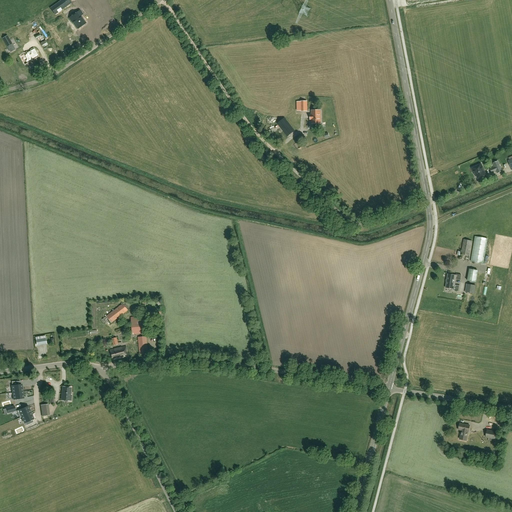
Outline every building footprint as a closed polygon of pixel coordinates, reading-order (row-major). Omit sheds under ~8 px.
[(62,0),(57,4),(61,10),(71,3),(69,0),(62,0)] [(78,28),(86,23),(78,11),(69,17),(73,22),(78,28)] [(46,19),(52,29),(58,26),(52,16),(46,19)] [(25,42),(52,33),(48,20),(21,29),(25,42)] [(72,42),(83,35),(79,29),(68,35),(72,42)] [(7,36),(2,38),(8,48),(11,52),(15,50),(12,45),(13,45),(7,36)] [(39,57),(34,48),(25,53),(25,52),(19,55),(25,65),(39,57)] [(310,115),(310,120),(311,120),(312,120),(312,124),(313,124),(313,127),(317,127),(317,124),(320,124),(320,123),(320,110),(311,111),(311,115),(310,115)] [(287,137),(294,131),(284,118),(277,123),(287,137)] [(501,171),(497,161),(493,163),(494,167),(490,169),(491,173),(496,171),(497,173),(501,171)] [(478,168),(477,166),(472,168),(473,170),(472,170),(475,175),(476,174),(478,178),(486,175),(482,166),(478,168)] [(483,263),(487,239),(475,237),(471,261),(483,263)] [(469,256),(472,241),(464,239),(461,254),(469,256)] [(470,266),(467,279),(472,280),(473,277),(475,278),(477,268),(470,266)] [(460,280),(461,275),(456,274),(456,275),(448,274),(445,288),(454,289),(453,290),(459,291),(459,286),(455,285),(455,279),(460,280)] [(468,280),(467,289),(474,290),(476,282),(468,280)] [(111,323),(128,310),(123,304),(106,316),(111,323)] [(132,334),(148,333),(147,316),(131,317),(132,334)] [(36,345),(47,343),(46,336),(35,338),(36,345)] [(140,355),(148,354),(146,336),(138,337),(140,355)] [(125,353),(125,350),(127,350),(126,346),(110,350),(113,360),(128,356),(127,353),(125,353)] [(12,381),(13,392),(13,393),(22,391),(21,384),(20,385),(20,382),(12,381)] [(71,388),(63,387),(62,400),(71,401),(71,395),(70,395),(71,388)] [(13,393),(13,392),(12,393),(13,400),(23,398),(22,391),(13,393)] [(22,417),(22,416),(30,413),(28,406),(17,411),(20,418),(22,417)] [(22,416),(22,417),(26,426),(33,422),(32,420),(33,419),(30,413),(22,416)] [(468,432),(470,425),(460,423),(458,430),(461,430),(460,434),(461,434),(460,439),(466,441),(468,432)] [(495,439),(497,432),(487,430),(485,437),(495,439)]
